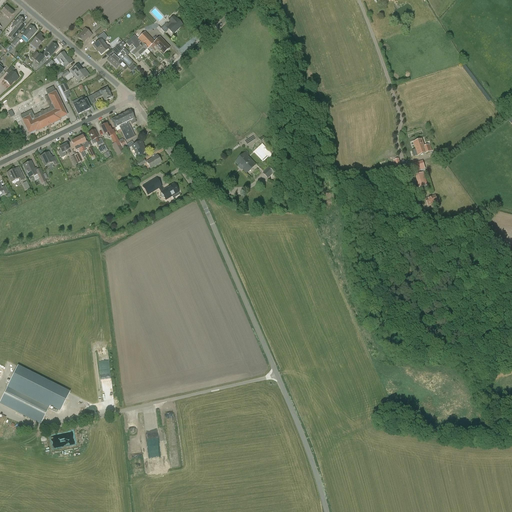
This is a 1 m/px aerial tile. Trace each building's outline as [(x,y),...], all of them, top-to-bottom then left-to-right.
[(0,19),(4,15),(9,19),(14,14),(6,7),(0,14),(0,19)] [(165,32),(168,29),(173,34),(182,25),(177,19),(176,20),(174,17),(169,21),(169,22),(167,24),(167,23),(161,28),(165,32)] [(19,18),(13,26),(11,28),(14,30),(8,37),(13,41),(23,29),(20,27),(24,22),(19,18)] [(30,26),(22,36),(29,41),(36,32),(30,26)] [(95,33),(97,35),(104,30),(101,27),(95,33)] [(85,29),(78,38),(84,43),(89,37),(90,38),(92,35),(85,29)] [(140,36),(138,39),(147,50),(149,47),(153,44),(154,44),(155,42),(154,41),(145,32),(140,36)] [(107,38),(104,33),(97,38),(99,41),(93,46),(96,49),(97,49),(101,55),(109,49),(103,41),(107,38)] [(44,41),(41,38),(42,36),(40,34),(31,44),(36,49),(44,41)] [(137,38),(135,36),(134,36),(126,43),(129,47),(132,45),(136,50),(131,54),(137,60),(147,50),(138,39),(137,38)] [(11,44),(14,46),(14,47),(20,41),(16,38),(11,44)] [(160,38),(155,42),(154,44),(163,54),(170,48),(160,38)] [(123,42),(117,46),(125,55),(126,54),(128,56),(130,54),(123,47),(125,44),(123,42)] [(58,48),(53,44),(43,55),(46,58),(49,55),(51,57),(58,48)] [(125,55),(117,46),(112,51),(114,53),(113,55),(108,61),(111,64),(112,63),(117,68),(122,63),(116,57),(120,53),(123,56),(125,55)] [(34,60),(40,54),(40,53),(39,54),(35,52),(31,57),(32,58),(31,60),(33,62),(34,60)] [(56,59),(60,64),(69,57),(67,58),(64,53),(56,59)] [(40,54),(34,60),(39,64),(45,58),(40,54)] [(69,57),(60,64),(61,63),(65,68),(73,63),(69,57)] [(48,68),(53,63),(50,60),(44,65),(47,68),(46,69),(49,72),(52,69),(51,67),(49,69),(48,68)] [(70,72),(74,77),(82,71),(78,66),(70,72)] [(4,80),(10,86),(14,81),(16,82),(19,78),(12,72),(15,70),(12,67),(6,73),(9,75),(4,80)] [(61,76),(62,76),(67,71),(63,74),(61,71),(54,76),(57,80),(61,77),(61,76)] [(82,71),(74,77),(78,82),(81,80),(82,81),(89,76),(85,71),(83,73),(82,71)] [(60,86),(64,93),(69,91),(65,84),(60,86)] [(37,115),(34,116),(31,111),(20,116),(22,120),(29,134),(36,130),(37,131),(60,120),(59,119),(66,115),(55,92),(53,87),(46,91),(48,95),(44,97),(50,109),(46,110),(43,112),(42,111),(40,112),(41,113),(37,115)] [(96,102),(103,99),(104,102),(112,98),(107,88),(99,92),(90,97),(92,100),(94,98),(96,102)] [(80,99),(78,100),(84,112),(90,108),(86,100),(82,102),(80,99)] [(77,104),(73,106),(78,115),(84,112),(78,100),(76,101),(77,104)] [(125,131),(122,133),(126,141),(135,137),(128,123),(130,122),(132,125),(136,123),(131,112),(129,112),(118,117),(125,131)] [(119,127),(122,133),(125,131),(118,117),(112,120),(111,122),(115,129),(119,127)] [(101,128),(104,135),(107,134),(108,137),(110,136),(115,146),(116,146),(120,144),(114,130),(111,131),(110,128),(108,128),(107,125),(101,128)] [(94,140),(96,143),(98,146),(103,144),(101,139),(99,140),(98,138),(95,131),(89,134),(92,141),(94,140)] [(82,137),(77,139),(85,155),(83,152),(86,150),(85,149),(88,148),(87,147),(88,146),(86,140),(85,141),(82,137)] [(85,155),(77,139),(72,142),(76,151),(79,149),(82,156),(85,155)] [(429,145),(424,147),(422,140),(414,143),(418,156),(431,151),(429,145)] [(128,145),(126,146),(128,149),(132,146),(136,153),(136,152),(139,156),(138,157),(138,158),(146,153),(146,152),(145,153),(142,147),(143,146),(141,142),(134,145),(132,142),(127,144),(128,145)] [(124,152),(120,144),(116,146),(115,146),(117,152),(120,151),(122,154),(124,152)] [(59,148),(60,151),(58,152),(61,158),(67,155),(65,152),(67,152),(68,155),(71,153),(69,150),(69,151),(66,145),(59,148)] [(51,156),(50,156),(48,153),(40,157),(44,164),(47,162),(48,164),(53,162),(54,166),(57,164),(54,157),(52,159),(51,156)] [(243,169),(246,173),(251,169),(252,169),(255,166),(247,157),(248,156),(246,153),(236,162),(240,166),(238,167),(242,171),(243,169)] [(157,156),(147,163),(150,169),(161,163),(157,156)] [(137,163),(139,167),(146,163),(144,159),(137,163)] [(422,161),(413,164),(415,173),(420,172),(419,171),(425,169),(422,161)] [(25,169),(29,178),(37,174),(31,162),(24,165),(26,169),(25,169)] [(263,174),(268,179),(274,172),(269,167),(263,174)] [(21,181),(24,180),(20,173),(18,174),(15,169),(7,174),(11,183),(19,179),(21,181)] [(38,176),(42,184),(46,182),(42,173),(38,176)] [(415,175),(419,188),(428,185),(424,173),(415,175)] [(162,187),(156,178),(142,186),(148,196),(158,189),(161,193),(161,192),(166,200),(172,197),(173,199),(179,195),(178,193),(174,185),(164,191),(162,187)] [(0,192),(3,191),(5,195),(9,193),(5,185),(1,188),(0,185),(0,192)] [(435,195),(434,195),(425,199),(428,206),(437,203),(438,203),(435,195)] [(9,385),(0,401),(0,403),(41,424),(50,406),(60,411),(69,393),(18,367),(9,385)]
